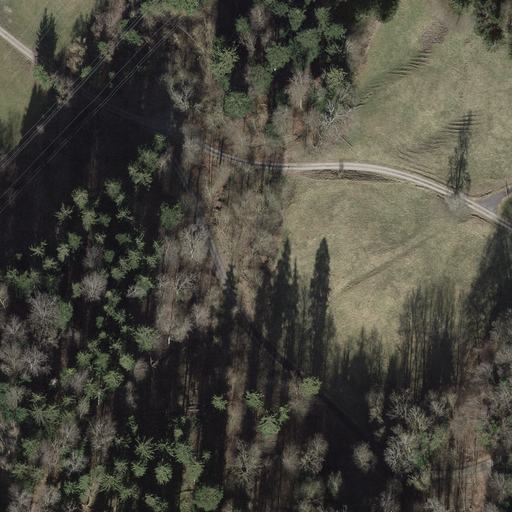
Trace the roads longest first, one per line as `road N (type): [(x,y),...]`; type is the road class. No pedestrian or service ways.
road 1 (track): [(147,122),(187,185),(240,311),(355,429),(425,473),(463,473),(511,451)]
road 2 (track): [(511,227),(394,172),(249,164),(147,122)]
road 3 (track): [(147,122),(92,98),(0,29)]
